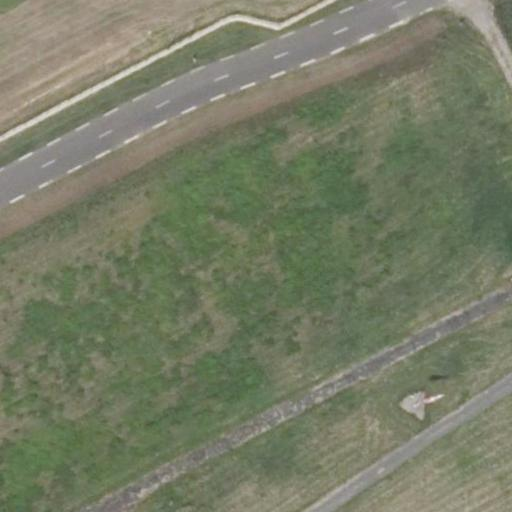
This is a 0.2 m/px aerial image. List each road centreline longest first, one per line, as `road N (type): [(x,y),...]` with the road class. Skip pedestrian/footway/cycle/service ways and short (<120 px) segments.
road 1 (track): [(511,292),(92,511)]
road 2 (track): [(313,511),(511,381)]
